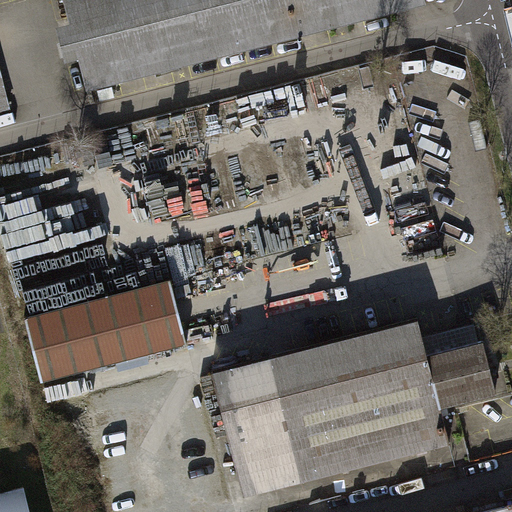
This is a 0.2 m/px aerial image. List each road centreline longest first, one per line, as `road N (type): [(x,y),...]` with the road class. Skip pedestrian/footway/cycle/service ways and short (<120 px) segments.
road 1 (unknown): [(360,186),(331,127),(296,126),(148,162),(132,173),(126,195),(126,216),(147,238),(176,240),(319,197)]
road 2 (residential): [(496,16),(0,143)]
